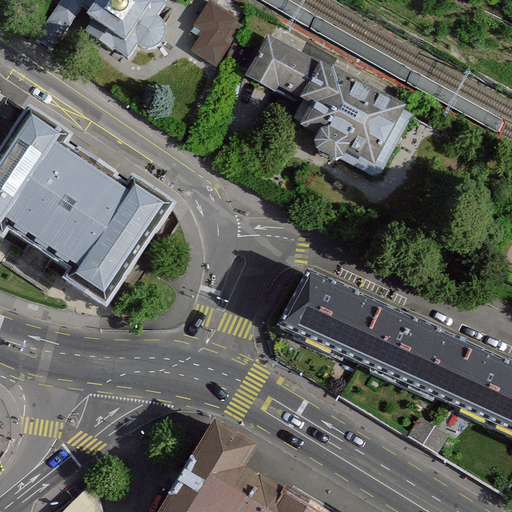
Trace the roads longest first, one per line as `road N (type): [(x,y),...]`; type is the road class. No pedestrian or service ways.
road 1 (residential): [(0,44),(179,167),(207,203),(219,252)]
road 2 (primary): [(214,379),(310,425),(450,511)]
road 3 (residential): [(282,237),(342,251),(511,330)]
road 4 (residential): [(18,494),(189,372)]
road 5 (residential): [(16,333),(31,357),(40,405),(18,494)]
road 6 (residential): [(214,379),(249,288),(282,237)]
road 7 (primary): [(16,333),(166,367)]
road 8 (residential): [(219,252),(201,313),(166,367)]
